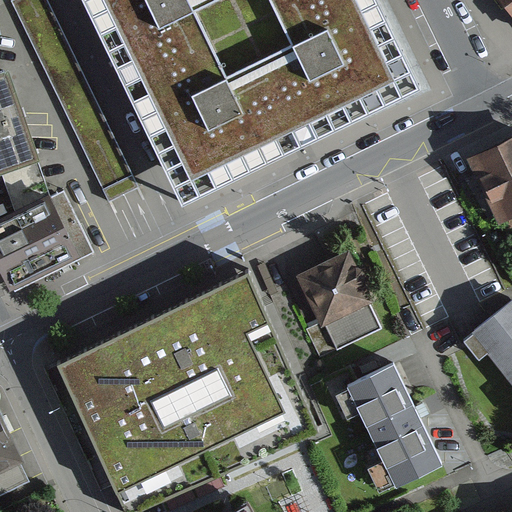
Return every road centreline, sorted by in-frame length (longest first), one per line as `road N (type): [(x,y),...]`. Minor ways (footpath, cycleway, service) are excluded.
road 1 (residential): [(487,112),(2,342)]
road 2 (residential): [(2,342),(83,511)]
road 3 (residential): [(420,347),(488,472),(511,483)]
road 4 (residential): [(487,112),(430,0)]
